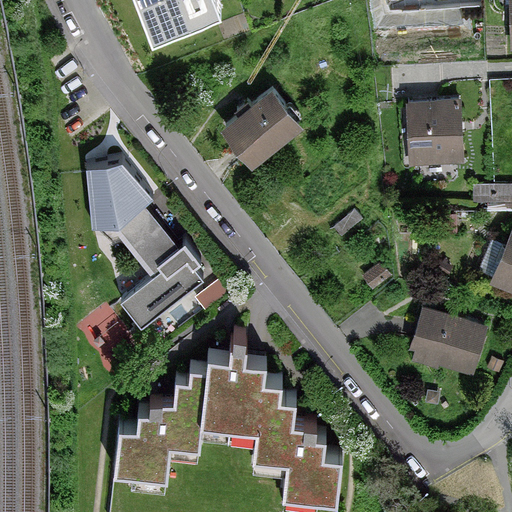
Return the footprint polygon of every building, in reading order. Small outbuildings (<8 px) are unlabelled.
[(144,0),(148,10),(154,8),(162,30),(186,20),(185,16),(203,9),(201,3),(207,0),(144,0)] [(461,0),(399,0),(401,13),(462,10),(461,0)] [(272,74),(206,127),(239,168),(255,155),(258,159),(286,137),(283,134),(306,116),(272,74)] [(460,95),(408,95),(409,158),(461,157),(460,95)] [(156,268),(122,293),(140,319),(203,273),(194,260),(201,255),(186,235),(177,242),(145,198),(152,192),(123,153),(88,158),(95,220),(119,218),(156,268)] [(336,169),(277,215),(310,256),(326,244),(330,248),(357,226),(354,222),(369,210),(336,169)] [(511,181),(472,182),(472,199),(511,198),(511,181)] [(511,219),(490,275),(511,283),(511,219)] [(495,329),(404,302),(388,353),(407,358),(405,364),(448,377),(450,372),(479,381),(495,329)] [(137,419),(119,418),(115,465),(164,469),(166,435),(197,438),(198,426),(253,430),(252,446),(286,449),(283,483),(336,487),(340,446),(321,445),(323,426),(313,425),(314,415),(292,413),(293,389),(276,388),(278,371),(262,370),(263,352),(242,350),(243,338),(230,337),(229,349),(208,347),(207,358),(190,357),(189,372),(175,371),(173,394),(154,393),(153,404),(138,402),(137,419)]
